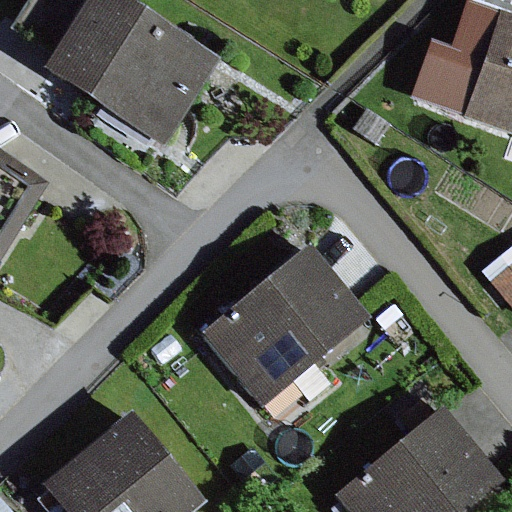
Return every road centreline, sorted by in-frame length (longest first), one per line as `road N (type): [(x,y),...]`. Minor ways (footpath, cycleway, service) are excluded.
road 1 (residential): [(511,402),(331,192),(304,175),(279,180),(185,253)]
road 2 (residential): [(185,253),(0,451)]
road 3 (residential): [(185,253),(106,179),(0,107)]
